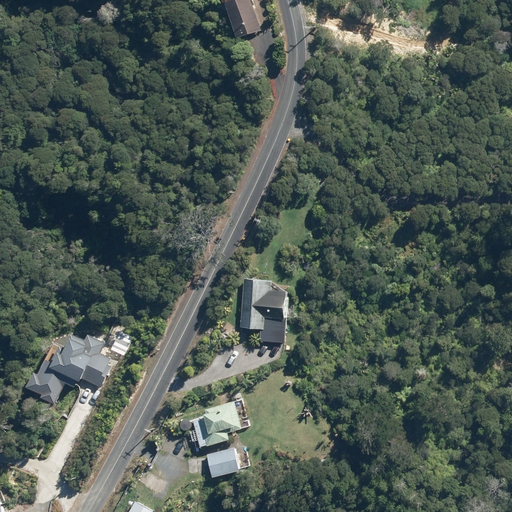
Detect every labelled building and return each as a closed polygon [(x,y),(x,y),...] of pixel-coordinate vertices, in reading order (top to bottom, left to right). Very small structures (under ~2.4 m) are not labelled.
[(261,0),(236,0),(232,1),(242,37),(269,29),(261,0)] [(281,276),(245,273),(242,327),(265,328),(264,339),(291,340),(294,284),(281,284),(281,276)] [(224,337),(215,334),(210,346),(219,350),(224,337)] [(235,342),(225,339),(219,356),(229,359),(235,342)] [(237,397),(202,411),(215,440),(249,426),(237,397)] [(241,445),(213,452),(219,476),(247,469),(241,445)] [(159,511),(161,510),(140,498),(131,511),(159,511)] [(14,511),(7,499),(0,502),(0,511),(14,511)]
